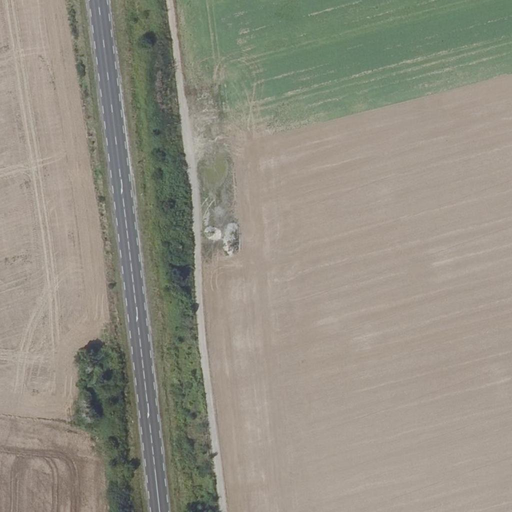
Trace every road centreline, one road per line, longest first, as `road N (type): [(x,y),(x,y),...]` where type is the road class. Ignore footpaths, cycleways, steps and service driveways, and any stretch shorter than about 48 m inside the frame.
road 1 (primary): [(159,511),(98,0)]
road 2 (unclassified): [(166,0),(220,511)]
